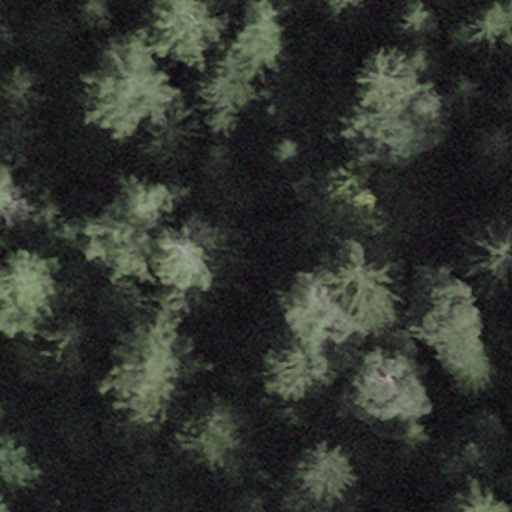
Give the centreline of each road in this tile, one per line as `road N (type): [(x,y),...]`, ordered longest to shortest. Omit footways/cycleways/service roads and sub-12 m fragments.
road 1 (track): [(460,511),(454,241),(419,0)]
road 2 (track): [(0,353),(93,511)]
